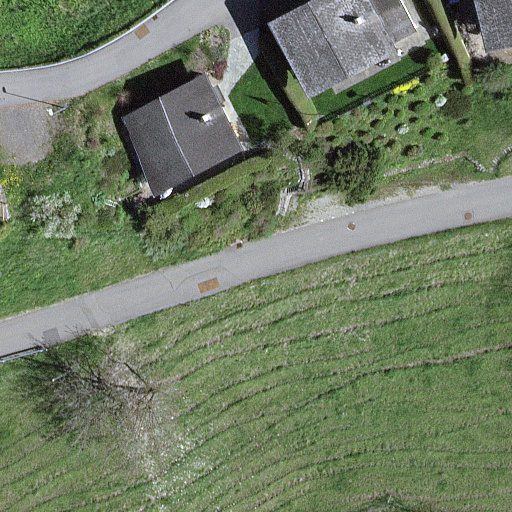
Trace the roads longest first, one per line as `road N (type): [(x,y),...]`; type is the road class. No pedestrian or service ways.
road 1 (unclassified): [(511,192),(293,245),(0,337)]
road 2 (residential): [(207,0),(110,62),(0,86)]
